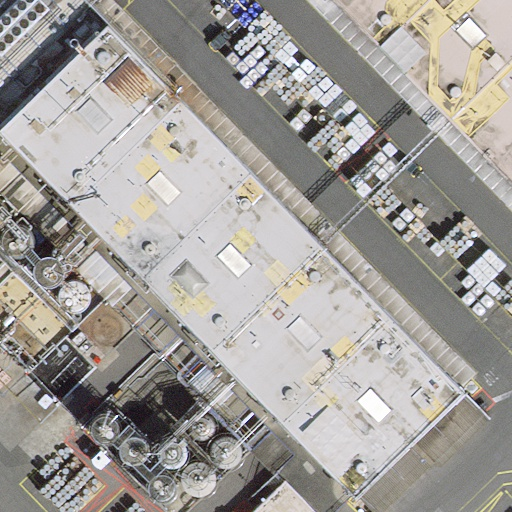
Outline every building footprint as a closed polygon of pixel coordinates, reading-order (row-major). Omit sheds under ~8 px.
[(511,0),(350,0),(511,164),(511,0)] [(116,21),(0,114),(0,130),(369,494),(470,393),(116,21)] [(14,217),(8,219),(4,223),(2,226),(1,230),(1,235),(2,239),(5,242),(8,245),(16,247),(22,246),(28,241),(31,235),(31,230),(30,226),(27,221),(23,219),(18,217),(14,217)] [(43,248),(36,250),(32,254),(31,257),(29,262),(29,266),(31,270),(33,274),(37,276),(44,278),(51,277),(57,272),(59,266),(59,261),(58,257),(55,253),(52,250),(47,248),(43,248)] [(50,309),(87,317),(97,284),(91,272),(81,268),(66,270),(54,287),(45,286),(43,300),(52,301),(50,309)] [(200,409),(194,411),(190,415),(188,418),(187,422),(187,427),(189,431),(191,434),(195,437),(202,439),(208,438),(214,433),(217,426),(217,422),(216,418),(213,413),(209,411),(205,409),(200,409)] [(102,411),(95,413),(91,416),(90,419),(88,424),(89,428),(90,433),(92,436),(96,439),(103,441),(110,439),(116,434),(118,428),(118,423),(117,420),(114,415),(111,412),(106,411),(102,411)] [(132,431),(126,433),(122,437),(120,440),(119,444),(119,449),(121,453),(123,456),(127,459),(134,461),(140,460),(147,455),(149,448),(149,444),(148,440),(145,435),(142,433),(137,431),(132,431)] [(233,433),(223,431),(217,434),(212,438),(210,442),(209,448),(209,453),(212,459),(215,463),(223,466),(229,467),(236,464),(241,459),(244,453),(244,446),(242,440),(239,436),(233,433)] [(170,434),(164,437),(160,440),(158,443),(157,448),(157,452),(159,457),(161,460),(165,463),(172,465),(178,463),(184,458),(187,452),(187,447),(186,444),(183,439),(179,436),(175,435),(170,434)] [(206,459),(196,458),(189,460),(185,464),(182,469),(181,475),(182,479),(184,486),(188,489),(195,493),(202,493),(209,490),(214,485),(217,479),(217,473),(214,466),(211,462),(206,459)] [(158,470),(152,472),(148,475),(146,478),(145,483),(145,487),(147,492),(149,495),(153,498),(160,500),(166,499),(172,493),(175,487),(175,482),(174,479),(171,474),(167,471),(163,470),(158,470)]
